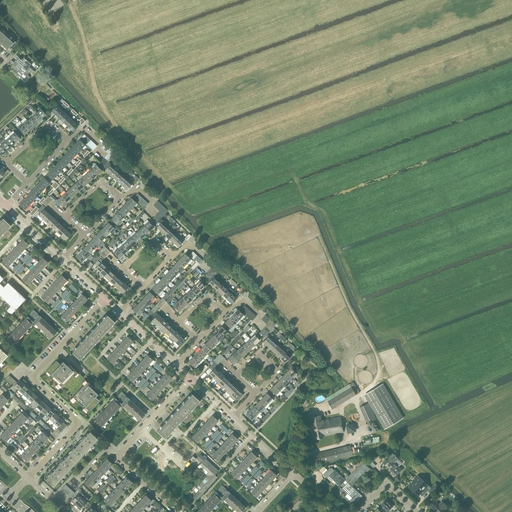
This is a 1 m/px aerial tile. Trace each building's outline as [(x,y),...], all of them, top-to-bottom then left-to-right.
[(0,43),(8,51),(16,42),(14,40),(12,42),(7,37),(9,36),(7,34),(5,36),(1,31),(2,29),(0,28),(0,43)] [(22,67),(28,60),(30,58),(28,56),(26,58),(25,57),(22,59),(21,59),(16,55),(14,57),(17,59),(15,61),(22,67)] [(28,60),(22,67),(29,73),(31,71),(33,73),(35,71),(30,67),(30,66),(32,63),(30,61),(32,59),(30,58),(28,60)] [(16,73),(22,67),(15,61),(14,62),(12,60),(10,62),(15,66),(15,68),(13,70),(16,73)] [(29,73),(22,67),(16,73),(20,77),(22,74),(23,74),(28,78),(30,77),(28,75),(29,73)] [(55,115),(61,109),(56,105),(51,111),(55,115)] [(36,113),(42,118),(46,114),(41,108),(36,113)] [(61,109),(55,115),(59,119),(65,113),(61,109)] [(36,113),(35,111),(31,115),(32,116),(37,122),(39,121),(40,122),(43,119),(42,118),(36,113)] [(64,123),(69,117),(65,113),(59,119),(64,123)] [(37,122),(32,116),(28,120),(33,126),(34,127),(38,124),(37,122)] [(69,117),(64,123),(68,127),(74,122),(69,117)] [(28,120),(26,119),(22,123),(29,131),(34,127),(28,120)] [(74,122),(68,127),(73,132),(78,126),(74,122)] [(22,123),(17,127),(24,134),(29,130),(22,123)] [(20,138),(15,132),(10,136),(16,142),(16,143),(19,141),(18,140),(20,138)] [(6,140),(11,146),(16,142),(10,136),(6,140)] [(75,144),(81,149),(85,145),(80,139),(75,144)] [(11,146),(6,140),(1,144),(8,151),(10,149),(9,148),(11,146)] [(81,149),(75,144),(71,148),(77,153),(81,149)] [(77,153),(71,148),(67,152),(73,158),(77,153)] [(73,158),(67,152),(63,157),(69,162),(73,158)] [(69,162),(63,157),(59,161),(65,167),(69,162)] [(65,167),(59,161),(55,166),(61,171),(65,167)] [(106,169),(105,170),(109,174),(114,168),(110,164),(111,164),(108,162),(107,164),(104,167),(106,169)] [(92,169),(97,175),(102,170),(95,163),(93,163),(92,165),(92,167),(93,168),(92,169)] [(61,171),(55,166),(51,170),(57,176),(61,171)] [(92,169),(91,167),(86,171),(87,172),(93,178),(97,175),(92,169)] [(114,168),(109,174),(113,178),(119,172),(114,168)] [(57,176),(51,170),(47,175),(53,180),(57,176)] [(113,178),(118,182),(123,176),(125,174),(120,171),(119,172),(113,178)] [(83,176),(88,182),(93,178),(87,172),(83,176)] [(88,182),(83,176),(79,180),(84,186),(88,182)] [(123,176),(118,182),(122,186),(128,180),(123,176)] [(40,182),(46,187),(50,183),(44,177),(40,182)] [(74,184),(80,190),(84,186),(79,180),(74,184)] [(128,180),(122,186),(127,190),(132,184),(128,180)] [(46,187),(40,182),(36,186),(42,192),(46,187)] [(70,188),(75,194),(80,190),(74,184),(70,188)] [(42,192),(36,186),(32,191),(38,196),(42,192)] [(66,192),(71,198),(75,194),(70,188),(66,192)] [(28,195),(33,201),(38,196),(32,191),(28,195)] [(61,196),(67,202),(71,198),(66,192),(61,196)] [(33,201),(28,195),(23,200),(29,205),(33,201)] [(67,202),(61,196),(57,200),(62,206),(67,202)] [(127,202),(133,207),(137,203),(131,197),(127,202)] [(29,205),(23,200),(19,204),(25,209),(29,205)] [(133,207),(127,202),(123,206),(129,211),(133,207)] [(45,207),(42,205),(37,210),(40,213),(38,215),(43,219),(49,213),(46,210),(47,210),(45,208),(45,207)] [(119,210),(125,216),(129,211),(123,206),(119,210)] [(125,216),(119,210),(115,215),(121,220),(125,216)] [(49,212),(49,213),(43,219),(48,223),(53,217),(50,215),(51,214),(49,212)] [(121,220),(115,215),(111,219),(117,224),(121,220)] [(54,216),(53,217),(48,223),(52,227),(58,221),(57,221),(55,219),(56,218),(54,216)] [(3,218),(0,220),(0,235),(10,224),(3,218)] [(161,219),(160,219),(158,222),(156,224),(158,225),(157,227),(161,231),(167,224),(161,219)] [(58,220),(57,221),(58,221),(52,227),(56,232),(62,226),(62,225),(59,223),(60,222),(58,220)] [(144,225),(150,231),(154,227),(149,221),(144,225)] [(104,227),(110,232),(112,233),(115,230),(115,228),(108,222),(104,227)] [(165,235),(170,230),(171,228),(167,224),(161,231),(165,235)] [(63,225),(62,225),(62,226),(56,232),(61,236),(67,230),(66,229),(64,227),(64,226),(63,225)] [(140,229),(145,235),(150,231),(144,225),(140,229)] [(166,238),(169,240),(170,239),(176,232),(173,230),(176,227),(174,225),(171,228),(170,230),(165,235),(167,237),(166,238)] [(110,232),(104,227),(100,231),(106,236),(110,232)] [(67,229),(66,229),(67,230),(61,236),(65,240),(71,234),(68,231),(69,230),(67,229)] [(136,233),(141,239),(145,235),(140,229),(136,233)] [(96,235),(102,241),(106,236),(100,231),(96,235)] [(136,233),(134,231),(130,235),(136,243),(141,239),(136,233)] [(174,243),(180,236),(182,234),(181,233),(178,235),(176,232),(170,239),(169,240),(172,242),(172,241),(174,243)] [(102,241),(96,235),(92,239),(98,245),(99,246),(103,242),(102,241)] [(136,243),(130,235),(125,239),(127,241),(132,247),(136,243)] [(184,240),(180,236),(174,243),(178,247),(183,242),(184,240)] [(19,244),(25,249),(29,244),(23,239),(19,244)] [(88,244),(94,249),(98,245),(92,239),(88,244)] [(132,247),(127,241),(123,245),(128,250),(132,247)] [(25,249),(19,244),(15,248),(21,253),(25,249)] [(84,248),(90,253),(94,249),(88,244),(84,248)] [(128,250),(123,245),(118,249),(123,254),(128,250)] [(11,252),(16,258),(21,253),(15,248),(11,252)] [(90,253),(84,248),(80,252),(86,258),(87,259),(91,255),(90,254),(90,253)] [(123,254),(118,249),(114,253),(119,258),(123,254)] [(181,258),(187,263),(192,258),(191,257),(195,253),(193,251),(188,256),(185,253),(181,258)] [(16,258),(11,252),(7,257),(12,262),(16,258)] [(86,258),(80,252),(76,257),(82,262),(86,258)] [(12,262),(7,257),(3,261),(8,266),(12,262)] [(38,262),(44,267),(48,262),(43,257),(38,262)] [(102,260),(100,258),(94,264),(97,267),(96,268),(100,272),(106,266),(101,262),(102,260)] [(177,262),(183,268),(187,263),(181,258),(177,262)] [(44,267),(38,262),(34,266),(40,271),(44,267)] [(183,268),(177,262),(173,267),(178,272),(183,268)] [(214,263),(210,267),(211,269),(215,273),(220,268),(214,263)] [(40,271),(34,266),(30,270),(36,276),(40,271)] [(106,266),(100,272),(105,276),(111,270),(106,266)] [(168,271),(174,277),(178,272),(173,267),(168,271)] [(195,269),(191,274),(196,278),(200,274),(195,269)] [(36,276),(30,270),(26,275),(32,280),(36,276)] [(109,281),(115,274),(111,270),(105,276),(109,281)] [(164,276),(170,281),(174,277),(168,271),(164,276)] [(115,274),(109,281),(114,285),(120,278),(115,274)] [(0,281),(3,278),(0,275),(0,293),(12,304),(8,310),(12,314),(26,299),(8,283),(4,288),(0,284),(0,281)] [(32,280),(26,275),(22,279),(28,285),(32,280)] [(58,279),(63,284),(67,280),(62,275),(58,279)] [(219,281),(213,275),(211,277),(209,279),(207,281),(213,287),(219,281)] [(170,281),(164,276),(160,280),(166,286),(170,281)] [(120,278),(114,285),(118,289),(124,282),(120,278)] [(204,282),(200,278),(194,283),(201,290),(205,286),(202,283),(204,282)] [(63,284),(58,279),(53,284),(59,289),(63,284)] [(224,283),(220,279),(219,281),(213,287),(214,287),(213,288),(215,290),(216,289),(218,291),(224,283)] [(156,285),(162,290),(166,286),(160,280),(156,285)] [(124,282),(118,289),(122,293),(125,290),(126,292),(130,288),(128,286),(124,282)] [(194,283),(192,285),(193,286),(191,289),(196,295),(201,290),(194,283)] [(224,283),(218,291),(222,295),(229,287),(225,283),(224,283)] [(49,288),(55,293),(59,289),(53,284),(49,288)] [(162,290),(156,285),(152,289),(158,294),(162,290)] [(234,291),(229,287),(222,295),(227,299),(234,291)] [(55,293),(49,288),(45,292),(51,298),(55,293)] [(196,295),(191,289),(187,293),(192,299),(193,299),(196,297),(195,296),(196,295)] [(234,291),(227,299),(231,303),(238,295),(234,291)] [(51,298),(45,292),(41,297),(47,302),(51,298)] [(145,296),(151,302),(155,297),(149,292),(145,296)] [(192,299),(187,293),(182,297),(188,303),(189,304),(191,301),(190,300),(192,299)] [(78,298),(83,303),(88,299),(82,294),(78,298)] [(160,300),(164,304),(166,302),(165,300),(169,296),(166,294),(160,300)] [(141,301),(147,306),(148,307),(149,306),(149,304),(151,302),(145,296),(141,301)] [(188,303),(182,297),(178,301),(181,304),(183,307),(184,308),(187,305),(186,304),(188,303)] [(83,303),(78,298),(74,302),(79,308),(83,303)] [(147,306),(141,301),(137,305),(143,311),(147,306)] [(179,311),(183,307),(181,304),(178,301),(173,306),(179,311)] [(79,308),(74,302),(70,307),(75,312),(79,308)] [(143,311),(137,305),(133,310),(139,315),(143,311)] [(75,312),(70,307),(65,311),(71,317),(75,312)] [(233,314),(239,319),(243,314),(237,308),(234,311),(235,312),(233,314)] [(33,310),(27,316),(26,318),(27,319),(24,322),(23,321),(21,323),(22,324),(19,327),(18,326),(16,328),(17,329),(15,332),(14,331),(12,333),(13,334),(10,337),(9,336),(7,338),(10,341),(14,345),(14,344),(13,344),(15,342),(18,339),(20,337),(23,334),(24,332),(25,332),(28,329),(27,329),(29,327),(30,327),(32,324),(34,326),(36,324),(39,327),(39,326),(41,328),(40,329),(44,332),(44,331),(46,333),(49,336),(51,338),(57,332),(55,330),(54,331),(51,328),(52,327),(50,325),(49,326),(46,323),(47,322),(45,320),(44,321),(41,318),(42,317),(39,315),(33,310)] [(71,317),(65,311),(61,316),(67,321),(71,317)] [(156,324),(162,318),(156,312),(151,317),(153,319),(152,320),(156,324)] [(114,321),(107,314),(72,352),(80,358),(114,321)] [(229,318),(235,323),(239,319),(233,314),(229,318)] [(161,328),(167,322),(162,318),(156,324),(161,328)] [(235,323),(229,318),(225,322),(231,328),(235,323)] [(266,326),(270,331),(275,325),(269,319),(265,324),(266,326)] [(164,334),(171,326),(167,322),(161,328),(161,329),(160,330),(164,334)] [(168,338),(176,330),(171,326),(164,334),(165,334),(165,335),(167,338),(168,338)] [(217,331),(223,336),(227,331),(222,326),(217,331)] [(176,330),(168,338),(173,342),(174,341),(180,334),(176,330)] [(223,336),(217,331),(213,335),(219,341),(223,336)] [(250,339),(255,345),(260,340),(258,338),(261,336),(257,331),(254,334),(255,335),(250,339)] [(174,341),(179,345),(185,339),(180,334),(174,341)] [(219,341),(213,335),(209,340),(215,345),(219,341)] [(267,335),(266,336),(264,337),(266,339),(263,342),(267,346),(272,340),(268,336),(267,335)] [(123,341),(129,346),(133,341),(128,336),(123,341)] [(255,345),(250,339),(245,343),(251,349),(255,345)] [(272,340),(267,346),(271,350),(277,344),(278,343),(274,339),(272,340)] [(205,344),(211,349),(215,345),(209,340),(205,344)] [(129,346),(123,341),(119,345),(125,350),(129,346)] [(205,344),(204,343),(202,345),(203,347),(201,348),(209,356),(211,354),(208,352),(211,349),(205,344)] [(241,347),(246,353),(251,349),(245,343),(241,347)] [(281,348),(277,344),(271,350),(276,354),(281,348)] [(125,350),(119,345),(115,350),(121,355),(125,350)] [(237,351),(242,357),(246,353),(241,347),(237,351)] [(207,354),(201,348),(197,353),(203,358),(207,354)] [(280,358),(287,351),(286,353),(281,348),(276,354),(280,358)] [(121,355),(115,350),(111,354),(117,359),(121,355)] [(232,355),(237,361),(242,357),(237,351),(232,355)] [(287,351),(280,358),(285,362),(292,355),(287,351)] [(203,358),(197,353),(193,357),(199,362),(203,358)] [(117,359),(111,354),(107,359),(113,364),(117,359)] [(143,359),(149,364),(153,360),(147,354),(143,359)] [(237,361),(232,355),(228,359),(234,365),(237,363),(236,362),(237,361)] [(199,362),(193,357),(192,357),(189,359),(190,360),(189,362),(194,367),(199,362)] [(149,364),(143,359),(139,363),(145,369),(149,364)] [(56,361),(47,370),(53,376),(52,377),(61,386),(76,371),(70,365),(67,368),(66,366),(67,365),(63,362),(60,364),(56,361)] [(211,365),(209,368),(212,370),(209,373),(213,377),(219,371),(215,367),(217,365),(218,364),(214,362),(211,365)] [(135,368),(141,373),(145,369),(139,363),(135,368)] [(290,367),(287,370),(288,370),(286,372),(292,377),(296,373),(291,367),(291,368),(290,367)] [(141,373),(135,368),(131,372),(136,378),(141,373)] [(218,382),(224,375),(219,371),(213,377),(218,382)] [(136,378),(131,372),(127,377),(132,382),(136,378)] [(292,377),(286,372),(282,376),(288,382),(292,377)] [(163,377),(168,382),(173,378),(167,373),(163,377)] [(224,375),(218,382),(217,383),(221,387),(222,386),(228,379),(224,375)] [(282,376),(281,376),(279,378),(280,379),(278,381),(284,386),(285,388),(290,383),(288,382),(282,376)] [(168,382),(163,377),(159,381),(164,387),(168,382)] [(227,390),(233,384),(228,379),(222,386),(227,390)] [(18,390),(24,384),(20,380),(17,383),(14,386),(18,390)] [(93,387),(87,381),(73,397),(82,406),(84,404),(89,410),(98,400),(94,396),(97,393),(93,390),(92,391),(91,390),(93,387)] [(164,387),(159,381),(154,386),(160,391),(164,387)] [(274,385),(280,390),(284,386),(278,381),(274,385)] [(23,394),(28,388),(24,384),(18,390),(23,394)] [(237,388),(233,384),(227,390),(226,391),(230,395),(237,388)] [(382,384),(365,394),(385,428),(402,418),(382,384)] [(280,390),(274,385),(270,390),(276,395),(280,390)] [(160,391),(154,386),(150,390),(156,396),(160,391)] [(28,388),(23,394),(27,398),(33,392),(28,388)] [(242,392),(237,388),(230,395),(229,396),(234,400),(236,398),(241,393),(242,392)] [(328,402),(330,404),(333,409),(356,395),(352,388),(328,402)] [(156,396),(150,390),(146,395),(152,400),(156,396)] [(32,402),(37,396),(33,392),(27,398),(32,402)] [(121,392),(116,398),(115,398),(114,400),(115,401),(121,406),(122,408),(124,406),(129,400),(130,399),(127,397),(121,392)] [(157,430),(165,437),(199,400),(192,393),(157,430)] [(263,398),(268,403),(272,398),(267,393),(263,398)] [(0,396),(0,400),(4,404),(8,400),(2,394),(0,396)] [(36,406),(41,400),(37,396),(32,402),(34,404),(36,406)] [(258,402),(264,407),(267,404),(268,403),(263,398),(258,402)] [(40,410),(46,404),(41,400),(36,406),(40,410)] [(129,400),(124,406),(127,409),(127,408),(129,410),(134,405),(135,404),(133,402),(132,403),(129,400)] [(109,405),(110,406),(115,411),(117,409),(118,409),(121,406),(115,401),(112,404),(111,403),(109,405)] [(254,406),(260,412),(264,407),(258,402),(256,404),(255,406),(254,406)] [(360,407),(366,421),(375,417),(368,403),(360,407)] [(46,404),(40,410),(45,414),(50,408),(46,404)] [(134,405),(129,410),(129,411),(132,414),(133,413),(134,415),(139,410),(140,409),(138,407),(137,408),(134,405)] [(252,409),(250,411),(256,416),(260,412),(254,406),(255,406),(253,405),(251,408),(252,409)] [(105,411),(111,416),(112,414),(113,414),(116,411),(115,411),(110,406),(107,409),(106,408),(104,410),(105,411)] [(49,418),(55,413),(50,408),(45,414),(49,418)] [(139,410),(134,415),(137,418),(138,418),(140,419),(139,420),(145,413),(143,411),(142,412),(139,410)] [(101,416),(106,421),(108,419),(111,416),(105,411),(103,414),(102,413),(100,415),(101,416)] [(256,416),(250,411),(246,415),(252,420),(256,416)] [(18,417),(24,423),(28,418),(22,412),(18,417)] [(55,413),(49,418),(54,423),(59,417),(55,413)] [(208,420),(214,425),(218,420),(213,415),(208,420)] [(313,417),(314,425),(315,431),(316,431),(317,439),(323,438),(323,435),(344,432),(341,417),(324,420),(322,420),(321,415),(313,417)] [(106,421),(101,416),(98,419),(97,418),(95,420),(102,427),(102,426),(101,426),(103,424),(104,425),(107,421),(106,421)] [(13,422),(19,427),(24,423),(18,417),(13,422)] [(59,426),(61,424),(63,422),(64,421),(59,417),(54,423),(58,427),(59,426)] [(214,425),(208,420),(204,424),(210,429),(214,425)] [(19,427),(13,422),(9,426),(15,432),(19,427)] [(200,429),(206,434),(210,429),(204,424),(200,429)] [(4,431),(10,437),(15,432),(9,426),(4,431)] [(206,434),(200,429),(196,433),(202,438),(206,434)] [(10,437),(4,431),(0,435),(6,442),(10,437)] [(86,436),(85,435),(82,438),(83,439),(75,448),(74,447),(71,450),(72,451),(64,459),(63,459),(60,462),(61,462),(53,471),(52,471),(49,474),(50,474),(45,479),(53,486),(98,438),(90,431),(86,436)] [(38,436),(44,442),(49,437),(43,432),(38,436)] [(202,438),(196,433),(192,437),(198,443),(202,438)] [(228,438),(234,443),(238,439),(232,434),(228,438)] [(44,442),(38,436),(34,441),(40,447),(44,442)] [(234,443),(228,438),(224,442),(230,448),(234,443)] [(40,447),(34,441),(29,446),(35,451),(40,447)] [(230,448),(224,442),(220,447),(225,452),(230,448)] [(35,451),(29,446),(25,450),(31,456),(35,451)] [(225,452),(220,447),(216,451),(221,457),(225,452)] [(347,447),(339,449),(319,453),(321,462),(338,458),(349,455),(347,447)] [(221,457),(216,451),(214,449),(210,454),(217,461),(221,457)] [(31,456),(25,450),(21,455),(27,461),(31,456)] [(247,456),(253,461),(257,457),(251,451),(247,456)] [(391,453),(382,463),(386,466),(387,465),(397,475),(402,469),(395,463),(398,459),(398,458),(393,453),(391,453)] [(207,475),(215,474),(218,470),(205,458),(206,457),(204,455),(203,456),(200,454),(196,458),(201,462),(198,466),(207,475)] [(253,461),(247,456),(243,460),(249,466),(253,461)] [(102,463),(108,469),(113,464),(107,458),(102,463)] [(239,465),(245,470),(249,466),(243,460),(239,465)] [(349,477),(354,481),(357,477),(358,478),(364,472),(366,473),(370,469),(363,462),(352,473),(349,477)] [(108,469),(102,463),(98,468),(104,473),(108,469)] [(245,470),(239,465),(235,469),(240,474),(245,470)] [(327,478),(328,477),(332,482),(334,480),(340,486),(345,480),(331,466),(323,475),(327,478)] [(94,472),(100,478),(104,473),(98,468),(94,472)] [(240,474),(235,469),(231,474),(236,479),(240,474)] [(267,474),(272,480),(277,475),(271,470),(267,474)] [(100,478),(94,472),(89,477),(95,483),(100,478)] [(215,474),(207,475),(207,476),(197,488),(199,490),(193,497),(196,500),(200,496),(201,497),(204,494),(203,493),(218,477),(215,474)] [(272,480),(267,474),(263,479),(268,484),(272,480)] [(122,481),(128,487),(132,482),(126,476),(122,481)] [(416,478),(409,486),(412,489),(412,488),(416,491),(422,497),(424,495),(430,488),(431,487),(430,487),(418,476),(416,478)] [(95,483),(89,477),(85,482),(91,487),(95,483)] [(347,482),(342,488),(353,498),(357,501),(359,500),(360,498),(357,496),(359,494),(359,492),(350,485),(354,481),(349,477),(345,480),(347,482)] [(268,484),(263,479),(259,483),(264,488),(268,484)] [(128,487),(122,481),(118,486),(124,491),(128,487)] [(264,488),(259,483),(254,488),(260,493),(264,488)] [(76,505),(85,495),(80,491),(81,490),(79,488),(75,493),(66,485),(62,489),(71,497),(72,496),(74,498),(71,501),(76,505)] [(235,508),(234,509),(237,511),(238,511),(240,511),(245,507),(243,505),(242,506),(239,503),(240,502),(238,500),(237,501),(234,499),(235,498),(233,495),(232,496),(229,494),(230,493),(228,490),(222,485),(216,491),(214,493),(215,494),(212,497),(211,496),(209,498),(210,499),(208,502),(207,501),(205,503),(206,504),(203,507),(202,506),(200,508),(201,509),(198,511),(197,511),(196,511),(209,511),(212,509),(211,509),(213,507),(213,508),(216,504),(217,502),(218,503),(221,500),(222,501),(224,499),(227,502),(228,502),(229,503),(229,504),(232,507),(233,506),(235,508)] [(124,491),(118,486),(113,490),(119,496),(124,491)] [(260,493),(254,488),(250,492),(256,497),(260,493)] [(119,496),(113,490),(109,495),(115,501),(119,496)] [(142,499),(148,505),(152,500),(146,494),(142,499)] [(85,508),(89,503),(88,502),(89,500),(85,495),(76,505),(80,510),(83,506),(85,508)] [(115,501),(109,495),(104,500),(110,506),(115,501)] [(434,499),(428,505),(436,511),(442,511),(445,509),(444,509),(447,506),(442,501),(439,504),(436,502),(439,498),(437,496),(436,496),(437,496),(434,499)] [(148,505),(142,499),(137,504),(143,509),(148,505)] [(386,499),(382,504),(386,508),(384,509),(387,511),(388,511),(394,506),(386,499)] [(89,503),(85,508),(88,510),(85,511),(93,511),(95,510),(91,506),(92,505),(89,503)]
